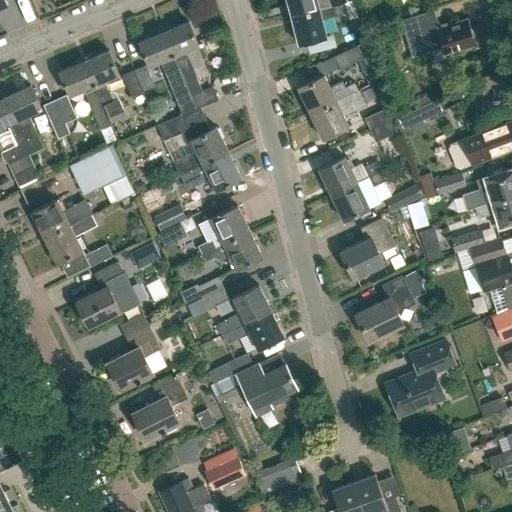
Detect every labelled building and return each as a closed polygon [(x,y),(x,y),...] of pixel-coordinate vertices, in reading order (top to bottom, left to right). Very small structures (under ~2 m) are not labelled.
[(353,0),(352,0),(287,0),(291,16),(353,0)] [(298,44),(326,37),(322,19),(347,13),(349,19),(360,16),(355,0),(353,0),(291,16),(298,44)] [(437,26),(432,11),(394,23),(397,34),(404,32),(412,57),(442,48),(444,54),(474,45),(473,41),(475,39),(473,32),(470,30),(467,20),(448,25),(447,23),(437,26)] [(199,107),(200,107),(218,100),(212,87),(202,91),(190,62),(202,58),(197,46),(187,22),(163,31),(194,109),(199,107)] [(180,115),(194,109),(163,31),(138,41),(148,66),(161,61),(182,113),(180,114),(180,115)] [(357,46),(334,56),(340,69),(370,55),(364,42),(357,46)] [(83,61),(106,117),(107,117),(109,124),(111,124),(110,123),(119,119),(122,112),(119,105),(112,102),(104,85),(105,84),(104,81),(118,75),(108,51),(83,61)] [(96,121),(106,117),(83,61),(58,71),(68,95),(82,90),(84,94),(85,93),(96,121)] [(133,70),(142,92),(154,87),(146,65),(133,70)] [(131,97),(142,92),(133,70),(122,75),(131,97)] [(357,90),(354,83),(339,90),(342,95),(335,99),(323,74),(297,87),(310,113),(357,90)] [(29,138),(35,150),(41,147),(26,115),(40,109),(29,85),(5,96),(25,140),(29,138)] [(322,138),(348,126),(342,114),(354,108),(351,102),(361,98),(357,90),(310,113),(322,138)] [(417,108),(436,99),(433,92),(414,101),(417,108)] [(65,123),(77,118),(66,95),(55,100),(65,123)] [(0,98),(0,127),(5,125),(7,128),(11,136),(15,144),(1,151),(12,174),(32,165),(26,154),(35,150),(29,138),(25,140),(5,96),(0,98)] [(436,99),(417,108),(417,109),(416,109),(417,111),(413,112),(414,114),(396,122),(400,131),(421,120),(422,121),(444,111),(438,99),(436,99)] [(70,133),(65,123),(55,100),(43,105),(58,138),(70,133)] [(199,107),(194,109),(180,115),(157,125),(163,140),(183,132),(192,152),(173,162),(180,176),(227,152),(214,127),(208,130),(200,107),(199,107)] [(369,129),(392,119),(387,108),(379,111),(364,118),(369,129)] [(392,119),(369,129),(375,142),(398,132),(392,119)] [(511,119),(461,139),(471,165),(511,149),(511,119)] [(133,193),(124,174),(121,166),(111,145),(71,165),(85,193),(103,184),(112,204),(133,193)] [(180,176),(187,190),(208,179),(214,191),(240,178),(227,152),(180,176)] [(344,157),(318,169),(330,195),(367,177),(362,167),(360,164),(350,169),(344,157)] [(375,161),(362,167),(367,177),(379,171),(375,161)] [(511,168),(483,177),(484,178),(476,180),(479,190),(463,195),(467,211),(476,209),(475,208),(491,203),(511,196),(511,168)] [(379,171),(367,177),(371,187),(384,180),(379,171)] [(466,186),(460,171),(433,179),(431,173),(419,177),(421,181),(426,198),(437,194),(438,195),(466,186)] [(367,177),(330,195),(342,220),(379,203),(371,187),(367,177)] [(392,211),(418,199),(413,186),(386,199),(392,211)] [(511,196),(491,203),(475,208),(476,209),(479,219),(491,215),(495,228),(498,227),(499,228),(511,223),(511,196)] [(42,238),(89,215),(91,214),(91,213),(85,198),(60,210),(55,200),(30,212),(42,238)] [(198,245),(201,253),(249,231),(237,206),(211,218),(217,230),(210,233),(212,239),(198,245)] [(161,230),(184,218),(178,207),(155,219),(161,230)] [(89,215),(42,238),(55,264),(81,251),(74,236),(96,225),(95,222),(100,219),(97,212),(91,215),(91,214),(89,215)] [(423,212),(409,217),(413,229),(428,224),(423,212)] [(352,278),(383,263),(379,253),(394,246),(381,218),(359,228),(364,239),(339,251),(352,278)] [(180,223),(158,234),(164,246),(186,236),(180,223)] [(454,252),(468,247),(482,243),(478,230),(450,239),(454,252)] [(261,257),(249,231),(201,253),(205,261),(219,254),(222,260),(229,257),(235,269),(261,257)] [(482,243),(468,247),(481,289),(488,287),(495,310),(506,306),(506,307),(511,305),(511,252),(505,254),(500,237),(482,243)] [(153,242),(132,253),(139,268),(161,257),(153,242)] [(90,267),(112,256),(106,244),(84,255),(90,267)] [(87,327),(119,311),(119,310),(136,302),(128,286),(116,262),(93,274),(101,288),(74,301),(87,327)] [(415,270),(401,277),(411,298),(426,291),(415,270)] [(202,298),(224,288),(218,277),(198,286),(197,284),(180,292),(186,305),(201,297),(202,298)] [(397,313),(414,304),(411,298),(401,277),(382,286),(388,299),(355,314),(368,341),(402,324),(397,313)] [(222,335),(270,311),(258,286),(232,298),(239,313),(228,318),(229,319),(217,325),(222,335)] [(224,288),(202,298),(208,310),(229,300),(224,288)] [(500,342),(511,336),(511,307),(490,317),(500,342)] [(147,324),(163,317),(159,308),(143,315),(147,324)] [(270,311),(222,335),(226,344),(249,333),(257,350),(282,337),(270,311)] [(106,364),(119,389),(151,373),(143,358),(159,350),(148,326),(124,338),(131,351),(106,364)] [(110,335),(95,339),(99,355),(114,351),(110,335)] [(398,417),(444,399),(434,373),(455,365),(445,341),(410,355),(416,371),(385,384),(398,417)] [(207,372),(213,384),(235,373),(230,361),(207,372)] [(236,375),(243,390),(255,414),(298,394),(295,389),(297,388),(285,364),(263,375),(257,364),(236,375)] [(218,402),(243,390),(236,375),(235,373),(213,384),(210,385),(218,402)] [(144,439),(178,422),(170,407),(186,398),(175,375),(151,387),(158,400),(131,413),(144,439)] [(207,409),(195,414),(202,429),(214,423),(207,409)] [(0,511),(11,511),(0,489),(0,469),(20,459),(2,425),(0,425),(0,511)] [(501,466),(511,462),(511,432),(506,435),(511,448),(488,456),(492,469),(501,466)] [(204,471),(213,490),(245,475),(237,456),(204,471)] [(288,460),(256,473),(265,497),(298,485),(288,460)] [(511,462),(501,466),(505,480),(511,477),(511,462)] [(352,483),(363,511),(399,511),(394,496),(383,501),(373,475),(352,483)] [(192,490),(187,479),(158,492),(167,511),(202,511),(199,505),(210,500),(203,485),(192,490)] [(339,511),(363,511),(352,483),(331,490),(339,511)]
